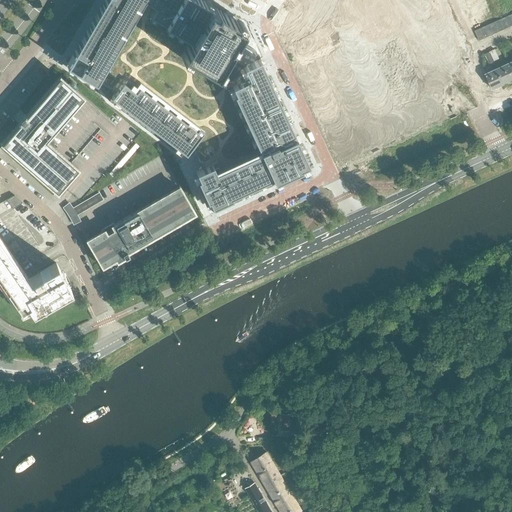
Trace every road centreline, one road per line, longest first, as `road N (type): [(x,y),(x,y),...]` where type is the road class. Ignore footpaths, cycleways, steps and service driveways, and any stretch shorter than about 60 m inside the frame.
road 1 (unclassified): [(511,257),(297,355),(253,391),(228,434),(93,511)]
road 2 (secondary): [(114,342),(356,218)]
road 3 (residential): [(334,174),(266,35),(269,11)]
road 4 (secondary): [(356,218),(511,147)]
road 5 (residential): [(334,174),(215,230)]
road 6 (residential): [(63,230),(114,342)]
